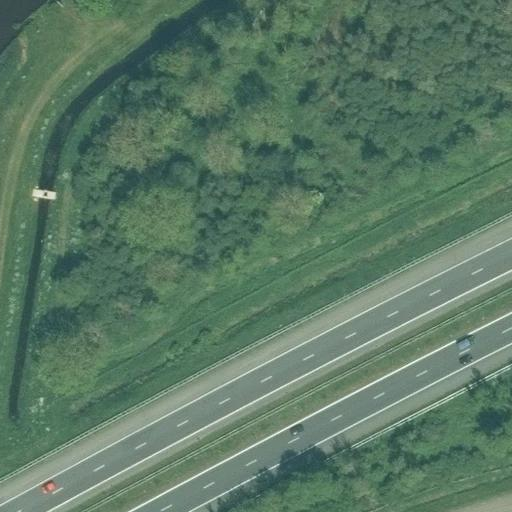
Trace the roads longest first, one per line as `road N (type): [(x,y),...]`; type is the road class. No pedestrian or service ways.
road 1 (motorway): [(511,256),(19,511)]
road 2 (motorway): [(162,511),(511,330)]
road 3 (track): [(150,0),(76,54),(32,109),(0,209)]
